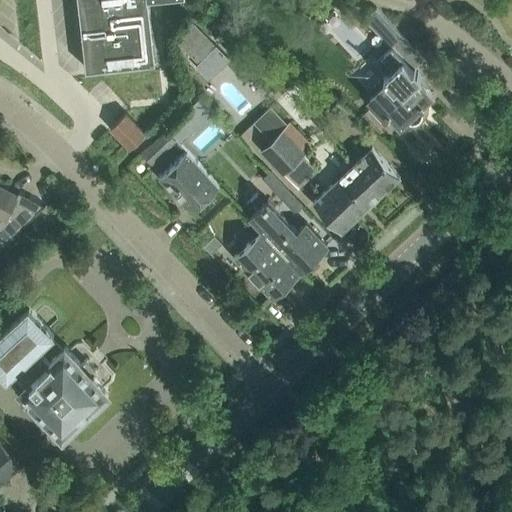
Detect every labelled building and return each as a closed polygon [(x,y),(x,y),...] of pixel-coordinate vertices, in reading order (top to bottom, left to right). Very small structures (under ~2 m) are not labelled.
[(79,0),(80,10),(85,49),(87,68),(115,65),(156,60),(149,0),(79,0)] [(427,78),(416,66),(413,68),(410,65),(421,55),(376,8),(365,17),(391,45),(383,53),(384,55),(377,62),(390,75),(368,96),(374,101),(370,105),(383,119),(390,111),(391,112),(392,111),(402,121),(406,118),(407,119),(408,120),(409,120),(410,121),(412,121),(413,121),(414,121),(416,121),(418,120),(419,119),(421,118),(422,117),(423,115),(423,114),(423,112),(423,110),(423,108),(422,107),(421,105),(420,104),(422,102),(424,104),(425,103),(423,101),(432,92),(422,82),(427,78)] [(179,43),(201,64),(218,48),(192,21),(180,33),(184,37),(179,43)] [(332,96),(326,102),(347,125),(356,116),(340,100),(332,96)] [(272,104),(257,119),(274,137),(263,148),(300,186),(320,167),(306,152),(314,144),(291,120),(289,122),(272,104)] [(126,111),(111,125),(131,147),(146,132),(126,111)] [(214,154),(235,135),(217,115),(196,134),(214,154)] [(372,145),(356,160),(384,191),(401,175),(372,145)] [(221,184),(188,149),(159,176),(184,203),(199,204),(221,184)] [(384,191),(356,160),(314,200),(342,230),(384,191)] [(285,200),(291,194),(269,171),(263,176),(285,200)] [(0,217),(0,218),(0,235),(6,238),(2,242),(4,243),(46,204),(44,203),(36,211),(21,204),(21,203),(15,200),(18,195),(5,189),(2,194),(0,192),(0,217)] [(250,216),(261,228),(300,270),(327,244),(306,221),(299,228),(269,198),(250,216)] [(261,228),(234,255),(272,296),(300,270),(261,228)] [(31,309),(22,317),(0,337),(0,370),(9,380),(14,374),(26,387),(50,364),(39,351),(55,336),(31,309)] [(68,348),(50,364),(26,387),(27,387),(25,389),(34,399),(29,405),(39,416),(45,411),(65,432),(68,429),(69,430),(70,430),(72,431),(74,431),(76,430),(77,429),(78,429),(79,427),(80,426),(80,425),(80,424),(80,423),(80,422),(79,420),(78,419),(94,403),(96,405),(98,405),(100,405),(102,405),(104,404),(105,403),(106,402),(106,401),(107,400),(107,399),(107,398),(106,396),(106,395),(105,393),(108,391),(93,375),(98,370),(87,359),(82,363),(68,348)] [(0,483),(20,465),(0,443),(0,492),(0,483)]
